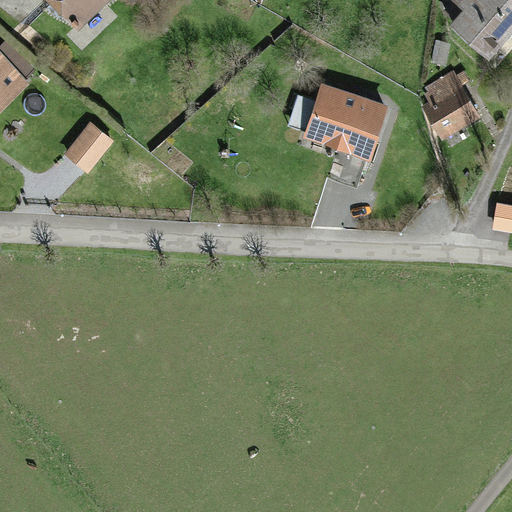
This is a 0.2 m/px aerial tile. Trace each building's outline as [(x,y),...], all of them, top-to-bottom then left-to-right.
[(53,0),(76,25),(103,0),(53,0)] [(511,0),(457,0),(447,13),(490,48),(511,21),(511,0)] [(0,102),(32,73),(7,44),(0,50),(0,102)] [(478,116),(452,75),(418,96),(444,137),(478,116)] [(321,86),(304,137),(370,159),(387,108),(321,86)] [(91,124),(66,155),(86,172),(111,141),(91,124)]
